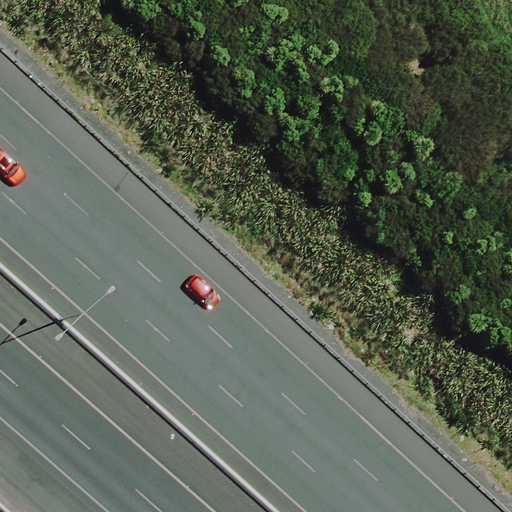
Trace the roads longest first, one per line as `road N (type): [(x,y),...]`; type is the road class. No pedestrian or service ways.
road 1 (motorway): [(0,190),(354,511)]
road 2 (motorway): [(163,511),(0,371)]
